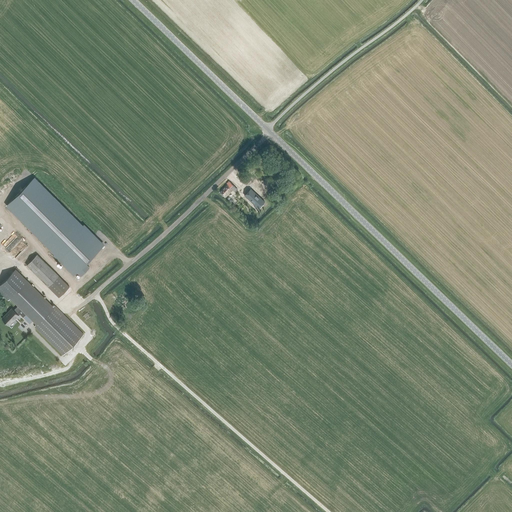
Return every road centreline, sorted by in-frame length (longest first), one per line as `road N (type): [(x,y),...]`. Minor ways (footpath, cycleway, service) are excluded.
road 1 (secondary): [(511,364),(270,132)]
road 2 (unclassified): [(92,300),(270,132)]
road 3 (unclassified): [(266,128),(421,0)]
road 4 (secondary): [(266,128),(132,0)]
